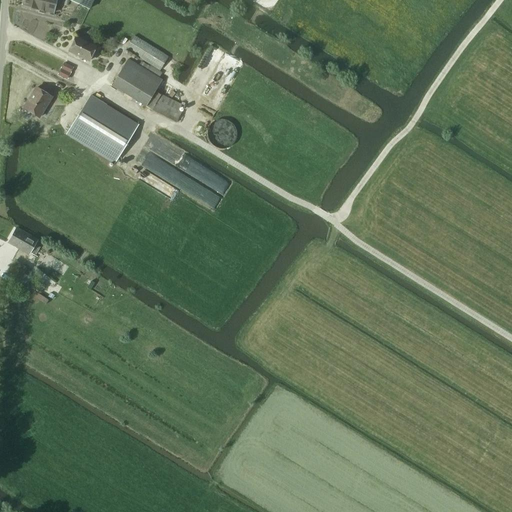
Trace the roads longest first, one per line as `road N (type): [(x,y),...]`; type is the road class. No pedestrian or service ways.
road 1 (track): [(511,339),(331,219),(500,0)]
road 2 (track): [(183,136),(331,219)]
